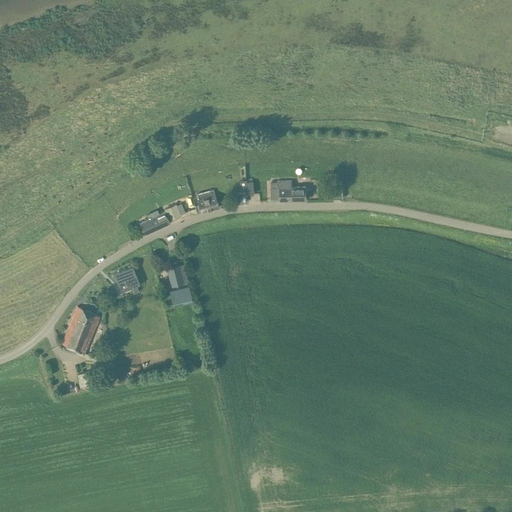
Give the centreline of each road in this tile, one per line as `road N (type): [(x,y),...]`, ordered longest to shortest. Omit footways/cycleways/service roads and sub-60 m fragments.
road 1 (unclassified): [(0,359),(37,338),(109,260),(208,215),(363,206),(511,235)]
road 2 (track): [(511,146),(378,116),(200,119),(172,125),(0,243)]
